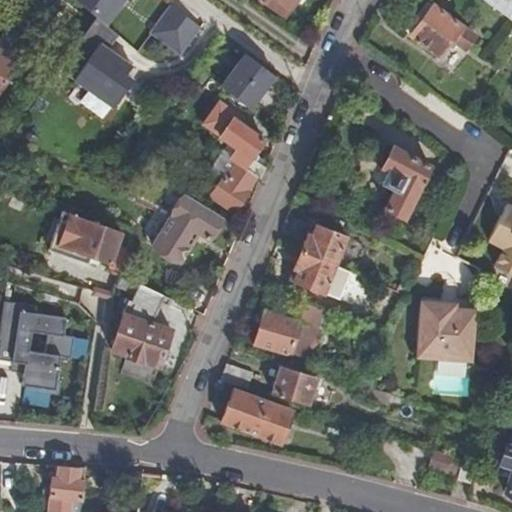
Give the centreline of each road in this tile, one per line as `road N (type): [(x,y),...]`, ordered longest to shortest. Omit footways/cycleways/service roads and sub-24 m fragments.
road 1 (residential): [(167,452),(362,0)]
road 2 (residential): [(167,452),(426,511)]
road 3 (residential): [(0,440),(167,452)]
